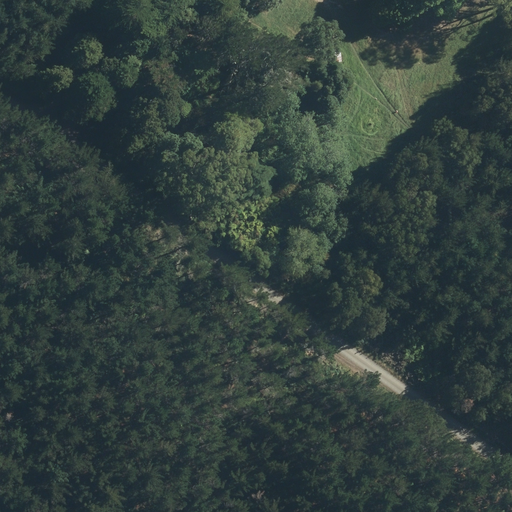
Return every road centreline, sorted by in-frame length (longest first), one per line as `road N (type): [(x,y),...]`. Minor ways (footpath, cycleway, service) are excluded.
road 1 (track): [(0,102),(511,468)]
road 2 (track): [(31,120),(161,0)]
